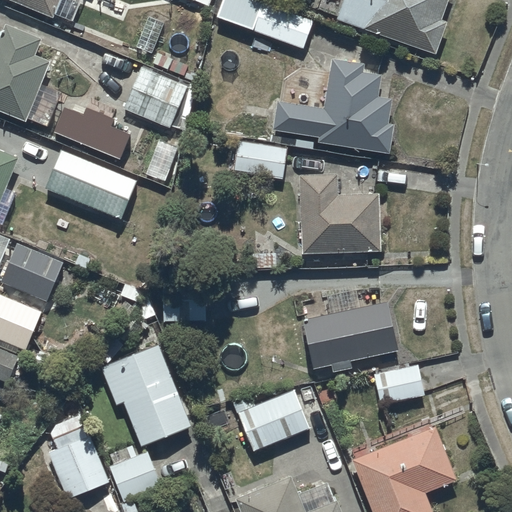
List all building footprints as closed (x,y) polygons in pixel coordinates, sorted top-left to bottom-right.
[(21,0),(53,13),(54,10),(73,18),(81,0),(21,0)] [(313,17),(266,0),(221,0),(218,13),(303,44),(313,17)] [(447,0),(341,0),(337,14),(436,50),(448,17),(442,15),(447,0)] [(166,20),(148,13),(136,44),(154,51),(166,20)] [(0,106),(27,117),(51,58),(36,52),(42,36),(7,21),(0,37),(0,106)] [(332,54),(325,101),(324,103),(278,96),(273,126),(320,134),(319,138),(391,149),(396,120),(390,119),(394,94),(377,91),(380,70),(364,67),(365,59),(332,54)] [(171,121),(183,126),(192,107),(180,102),(189,82),(143,62),(125,105),(170,125),(171,121)] [(179,140),(159,134),(146,171),(167,178),(179,140)] [(283,176),(288,145),(239,138),(235,169),(283,176)] [(0,219),(4,221),(13,198),(3,195),(20,153),(0,145),(0,219)] [(137,176),(62,145),(46,184),(121,215),(137,176)] [(338,170),(301,171),(303,248),(381,246),(380,188),(339,190),(338,170)] [(64,258),(18,240),(3,279),(49,296),(64,258)] [(164,272),(164,318),(207,318),(207,272),(164,272)] [(121,292),(136,299),(145,317),(156,312),(145,287),(126,279),(121,292)] [(331,309),(303,313),(313,364),(333,361),(334,367),(354,364),(352,353),(397,346),(389,298),(359,303),(355,280),(327,285),(331,309)] [(0,337),(20,345),(28,348),(44,307),(0,288),(0,337)] [(160,338),(100,361),(116,401),(125,398),(143,443),(194,423),(160,338)] [(19,352),(0,344),(0,374),(8,378),(19,352)] [(418,360),(374,371),(381,402),(424,391),(424,388),(428,387),(424,368),(420,369),(418,360)] [(295,386),(256,401),(252,392),(242,396),(246,406),(237,410),(252,446),(310,423),(295,386)] [(57,420),(52,428),(58,443),(49,447),(67,494),(110,478),(84,410),(57,420)] [(436,422),(352,456),(374,511),(435,511),(425,487),(457,474),(436,422)] [(115,461),(110,463),(125,498),(121,499),(125,511),(135,511),(139,511),(134,497),(164,485),(148,447),(137,451),(133,441),(110,451),(115,461)] [(290,469),(233,490),(242,511),(343,511),(337,496),(335,497),(329,480),(298,492),(290,469)]
